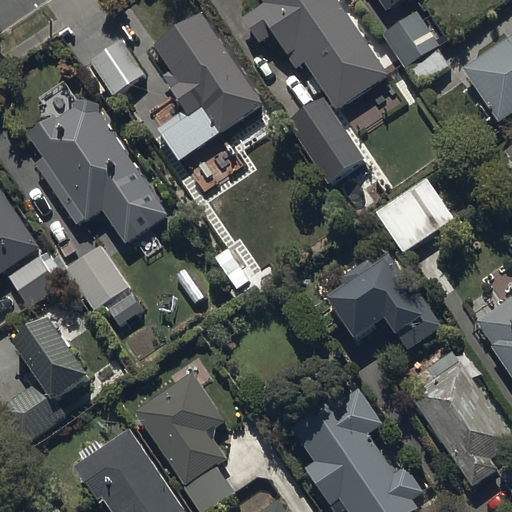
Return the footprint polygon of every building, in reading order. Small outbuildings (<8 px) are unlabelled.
[(391,76),(338,0),(262,0),(265,3),(243,18),(261,44),(272,36),(287,57),(296,51),(338,112),(391,76)] [(376,0),(386,14),(406,0),(376,0)] [(419,17),(385,39),(406,73),(410,71),(422,89),(452,70),(419,17)] [(161,132),(188,171),(211,156),(207,150),(267,110),(207,21),(160,52),(184,88),(174,95),(187,115),(161,132)] [(511,42),(465,75),(500,128),(511,119),(511,42)] [(117,100),(148,80),(126,47),(95,68),(117,100)] [(367,164),(326,104),(291,129),(331,188),(367,164)] [(47,165),(40,169),(81,231),(90,225),(92,229),(108,218),(130,251),(173,222),(104,120),(104,111),(79,109),(79,115),(75,109),(60,118),(63,124),(54,129),(51,124),(38,132),(41,137),(33,142),(47,165)] [(0,284),(8,279),(32,313),(63,292),(40,258),(45,254),(0,185),(0,284)] [(433,188),(385,219),(409,256),(457,225),(433,188)] [(443,332),(392,258),(373,270),(369,264),(341,283),(345,289),(328,301),(359,347),(389,326),(410,356),(443,332)] [(511,305),(480,328),(495,349),(491,352),(511,381),(511,305)] [(70,421),(61,408),(96,385),(57,328),(22,351),(45,386),(0,416),(0,417),(23,453),(70,421)] [(511,453),(511,438),(456,357),(430,374),(439,386),(414,403),(451,458),(444,463),(458,484),(466,479),(475,493),(501,475),(494,466),(511,453)] [(197,377),(139,417),(187,488),(183,491),(197,511),(217,511),(239,497),(221,471),(230,465),(217,445),(218,434),(229,427),(197,377)] [(341,399),(292,432),(316,467),(306,474),(332,511),(420,511),(417,507),(428,499),(408,470),(397,478),(372,442),(387,431),(361,395),(346,405),(341,399)] [(111,511),(186,511),(135,435),(109,453),(102,443),(82,456),(89,466),(78,473),(102,509),(107,506),(111,511)]
